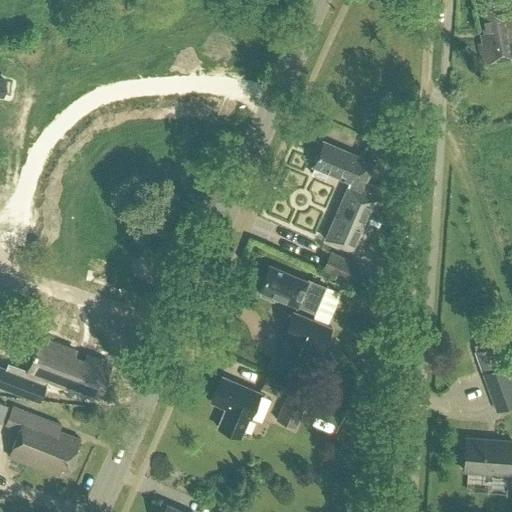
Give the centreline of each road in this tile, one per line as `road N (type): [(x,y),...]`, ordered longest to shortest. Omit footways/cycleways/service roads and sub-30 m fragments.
road 1 (tertiary): [(96,511),(318,0)]
road 2 (track): [(423,108),(395,511)]
road 3 (track): [(511,299),(440,116)]
road 4 (unclassified): [(440,116),(423,108),(432,0)]
